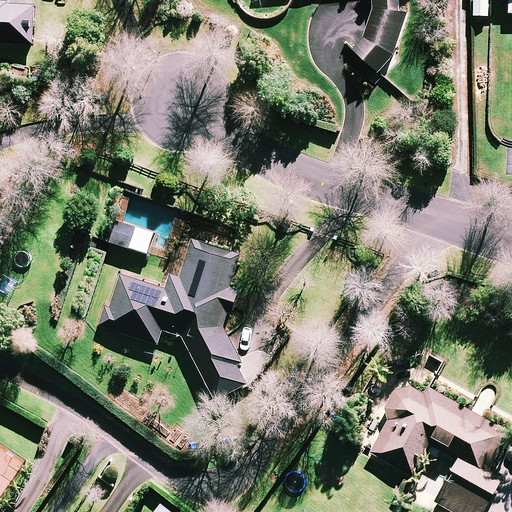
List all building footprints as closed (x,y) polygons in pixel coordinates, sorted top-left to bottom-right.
[(409,1),(408,0),(367,0),(372,4),(372,7),(372,11),(372,15),(371,18),(371,22),(370,25),(368,29),(367,32),(366,35),(364,38),(362,42),(360,45),(358,47),(356,50),(353,53),(372,70),(365,75),(372,83),(376,79),(380,75),(384,71),(387,67),(391,62),(393,57),(396,52),(398,47),(401,42),(402,37),(404,31),(405,26),(406,20),(407,15),(407,9),(401,10),(400,1),(409,1)] [(489,0),(473,0),(473,18),(489,19),(489,0)] [(511,0),(499,0),(500,0),(508,1),(508,15),(511,14),(511,0)] [(0,43),(34,46),(36,6),(0,3),(0,43)] [(139,229),(117,222),(110,243),(131,251),(139,229)] [(242,256),(195,240),(182,279),(173,276),(168,292),(121,276),(104,327),(160,346),(165,331),(184,338),(217,401),(253,383),(224,328),(227,319),(228,320),(231,312),(232,313),(239,293),(230,290),(242,256)] [(390,419),(389,419),(371,454),(414,477),(431,446),(457,460),(435,501),(455,511),(483,511),(503,477),(492,471),(511,434),(428,389),(425,394),(412,387),(409,387),(406,388),(403,389),(400,390),(397,391),(395,393),(393,396),(391,398),(390,401),(389,404),(388,407),(388,410),(388,413),(389,416),(390,419)]
